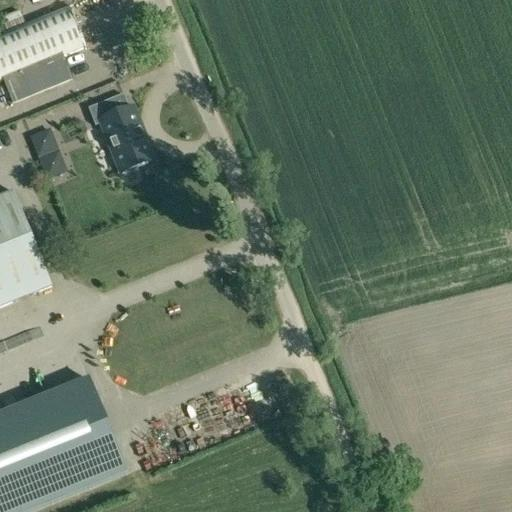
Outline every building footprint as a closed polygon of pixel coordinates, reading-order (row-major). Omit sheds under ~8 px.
[(25,26),(19,12),(0,20),(6,33),(0,35),(0,83),(3,83),(12,107),(73,81),(63,58),(86,49),(69,8),(25,26)] [(127,96),(89,111),(96,127),(101,125),(121,174),(147,164),(138,140),(137,141),(132,126),(138,124),(127,96)] [(31,140),(38,158),(57,150),(50,132),(31,140)] [(0,198),(0,309),(51,289),(13,194),(0,198)] [(88,382),(0,417),(0,511),(37,511),(126,476),(88,382)]
